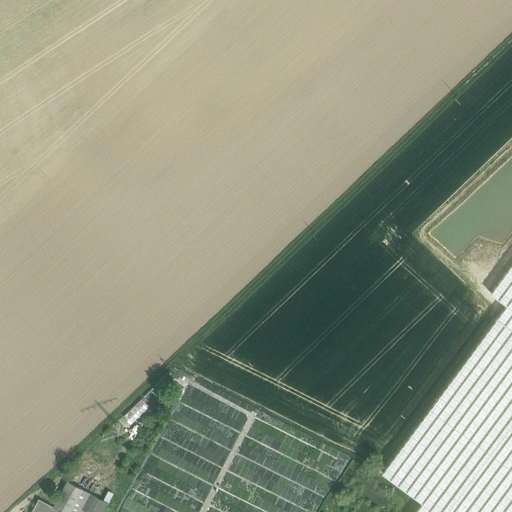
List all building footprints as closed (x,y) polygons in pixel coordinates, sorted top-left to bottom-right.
[(423,503),(416,511),(511,511),(511,261),(490,291),(507,304),(382,472),(423,503)] [(272,464),(266,459),(256,486),(263,489),(214,503),(223,511),(222,511),(253,511),(253,510),(258,511),(282,511),(281,507),(312,476),(292,457),(297,444),(303,446),(302,441),(306,440),(319,445),(316,435),(270,418),(291,439),(280,467),(279,465),(277,470),(274,459),(272,464)] [(154,436),(119,511),(199,511),(209,490),(209,484),(206,483),(205,475),(203,480),(197,477),(195,481),(195,475),(180,476),(179,468),(179,467),(178,456),(156,458),(154,436)] [(53,507),(61,511),(70,511),(72,510),(74,506),(83,489),(67,481),(53,507)] [(83,489),(74,506),(81,510),(90,493),(83,489)] [(61,511),(53,507),(38,499),(31,511),(61,511)]
